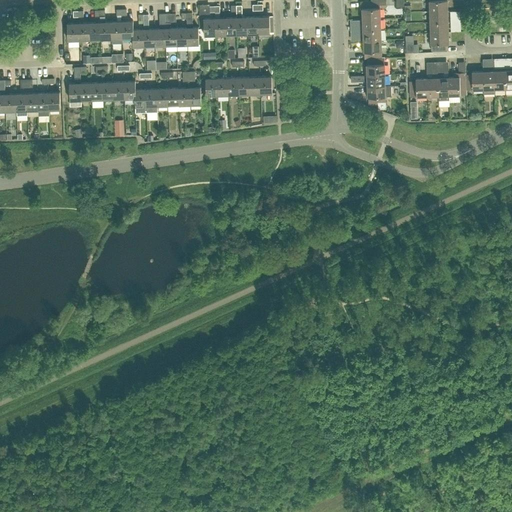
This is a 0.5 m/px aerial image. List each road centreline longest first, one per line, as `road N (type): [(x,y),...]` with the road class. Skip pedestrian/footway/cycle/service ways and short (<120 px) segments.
road 1 (tertiary): [(308,137),(0,184)]
road 2 (tertiary): [(337,144),(416,174),(461,152)]
road 3 (tertiary): [(461,152),(423,151),(337,128)]
